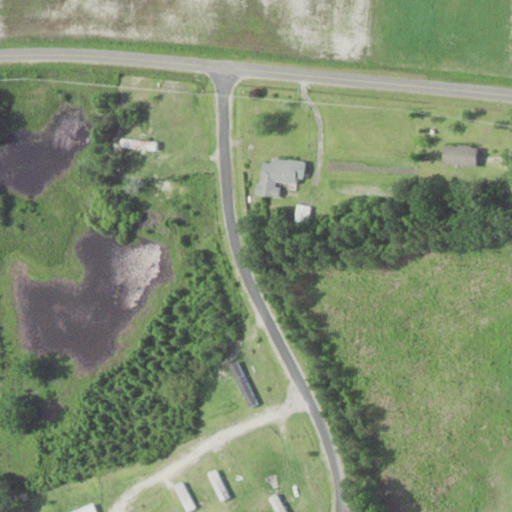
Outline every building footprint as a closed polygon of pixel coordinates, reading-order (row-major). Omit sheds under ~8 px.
[(149,140),(123,139),(123,147),(149,148),(149,140)] [(444,165),(478,165),(478,146),(444,146),(444,165)] [(263,162),(259,195),(279,197),(281,182),(302,185),(305,161),(273,157),(273,163),(263,162)] [(310,207),(297,206),(297,221),(309,222),(310,207)] [(209,473),(222,501),(231,497),(217,470),(209,473)] [(176,486),(188,511),(197,508),(184,481),(176,486)] [(269,498),(277,511),(288,511),(277,493),(269,498)]
